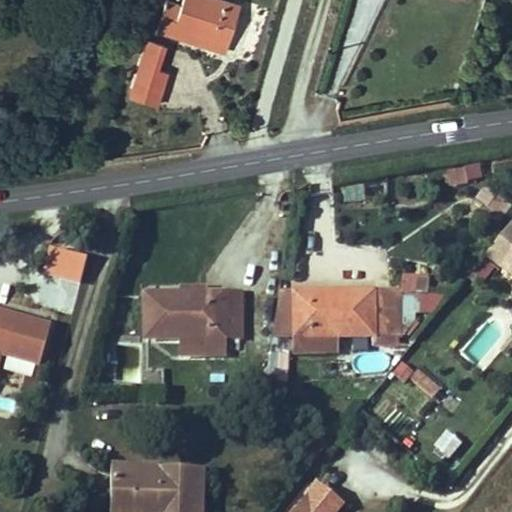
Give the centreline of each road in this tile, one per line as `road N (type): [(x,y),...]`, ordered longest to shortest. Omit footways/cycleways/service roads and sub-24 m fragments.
road 1 (tertiary): [(511,123),(0,199)]
road 2 (unknown): [(117,181),(55,436),(61,458),(94,479)]
road 3 (unknown): [(265,159),(312,0)]
road 4 (unknown): [(347,147),(392,0)]
